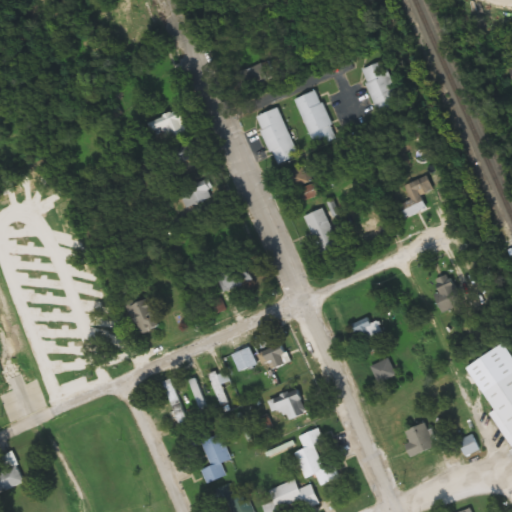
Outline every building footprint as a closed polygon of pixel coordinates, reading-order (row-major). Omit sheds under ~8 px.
[(360,70),(378,120),(402,111),(383,61),(360,70)] [(294,100),(315,149),(338,140),(317,91),(294,100)] [(257,118),(275,167),(299,159),(280,109),(257,118)] [(151,118),(154,142),(188,137),(184,113),(151,118)] [(292,185),(307,185),(307,172),(292,172),(292,185)] [(427,209),(423,198),(434,194),(427,176),(404,185),(410,201),(397,206),(402,219),(427,209)] [(218,195),(209,179),(182,195),(191,211),(218,195)] [(306,217),(321,254),(340,246),(325,210),(306,217)] [(464,304),(452,274),(434,281),(445,311),(464,304)] [(140,335),(157,328),(146,301),(129,308),(140,335)] [(354,326),(364,349),(387,338),(377,316),(354,326)] [(72,332),(70,328),(30,346),(34,354),(63,341),(61,337),(72,332)] [(259,355),(268,373),(292,363),(283,344),(259,355)] [(259,365),(252,348),(235,355),(242,373),(259,365)] [(85,362),(80,357),(54,383),(59,388),(85,362)] [(372,367),(380,384),(398,376),(391,359),(372,367)] [(210,374),(218,407),(228,405),(220,371),(210,374)] [(511,375),(487,392),(511,431),(511,375)] [(164,382),(179,426),(188,423),(173,379),(164,382)] [(277,399),(285,422),(305,415),(301,402),(308,400),(304,389),(277,399)] [(274,426),(268,414),(256,420),(262,432),(274,426)] [(413,456),(437,448),(429,424),(405,432),(413,456)] [(187,435),(192,448),(204,444),(212,467),(203,470),(207,484),(226,477),(222,464),(231,461),(222,434),(209,439),(205,429),(187,435)] [(297,453),(307,479),(318,475),(323,486),(342,478),(336,464),(325,468),(317,447),(327,443),(321,429),(302,436),(307,449),(297,453)] [(468,455),(482,449),(475,435),(462,441),(468,455)] [(0,493),(26,483),(19,465),(0,472),(0,493)] [(265,506),(267,511),(284,511),(283,508),(306,500),(309,508),(322,503),(315,485),(302,490),(299,481),(272,490),(276,502),(265,506)] [(254,511),(247,492),(235,496),(231,485),(215,491),(222,511),(254,511)]
